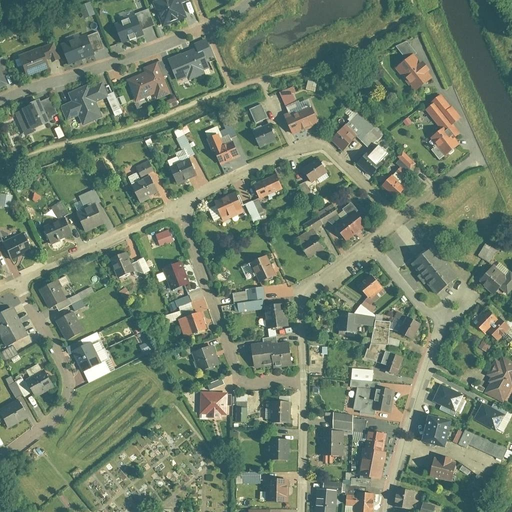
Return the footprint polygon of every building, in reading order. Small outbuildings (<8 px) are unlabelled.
[(185,0),(159,0),(157,1),(167,28),(193,18),(185,0)] [(140,14),(114,23),(122,42),(147,33),(140,14)] [(412,87),(434,69),(404,30),(393,38),(403,51),(391,60),(412,87)] [(92,34),(65,43),(72,63),(99,54),(92,34)] [(194,48),(195,50),(167,62),(176,83),(207,70),(203,61),(211,58),(205,43),(194,48)] [(14,62),(22,80),(43,71),(36,53),(14,62)] [(122,81),(132,102),(148,94),(151,101),(168,93),(154,65),(122,81)] [(319,91),(321,82),(313,80),(310,89),(319,91)] [(276,108),(286,130),(317,117),(304,88),(292,94),(288,85),(291,84),(289,82),(277,87),(284,104),(276,108)] [(103,117),(97,102),(107,98),(101,83),(69,96),(81,126),(103,117)] [(415,133),(434,155),(457,135),(452,129),(456,126),(448,116),(457,108),(439,87),(418,105),(423,111),(431,119),(415,133)] [(329,135),(339,145),(351,132),(358,137),(372,120),(378,116),(348,88),(337,101),(350,113),(340,123),(329,135)] [(50,94),(38,100),(47,118),(58,113),(50,94)] [(255,140),(274,132),(258,95),(242,102),(248,115),(254,112),(257,119),(248,123),(255,140)] [(35,103),(11,114),(20,133),(44,122),(35,103)] [(221,155),(235,148),(227,132),(234,128),(224,110),(215,115),(218,122),(207,128),(221,155)] [(364,143),(352,157),(366,169),(381,152),(370,143),(382,129),(372,120),(358,137),(364,143)] [(173,176),(193,166),(185,149),(190,147),(180,125),(170,129),(178,147),(163,154),(173,176)] [(59,128),(63,138),(68,136),(65,126),(59,128)] [(372,181),(388,196),(402,182),(394,175),(411,157),(399,145),(389,156),(392,160),(372,181)] [(307,180),(323,167),(311,153),(295,166),(307,180)] [(134,192),(152,184),(145,168),(153,165),(148,154),(133,160),(137,171),(126,176),(134,192)] [(255,192),(277,180),(270,167),(248,178),(255,192)] [(84,221),(102,212),(95,199),(104,194),(96,181),(70,195),(84,221)] [(205,202),(211,217),(239,205),(231,187),(210,195),(212,199),(205,202)] [(255,192),(241,198),(249,216),(256,212),(258,216),(263,213),(255,192)] [(39,219),(50,238),(68,228),(58,211),(63,208),(55,193),(44,199),(52,212),(39,219)] [(344,238),(368,218),(347,194),(335,204),(329,197),(314,209),(318,215),(323,212),(344,238)] [(308,255),(325,243),(310,221),(318,215),(314,209),(301,218),(304,223),(291,232),(308,255)] [(21,224),(0,234),(0,235),(9,253),(30,243),(21,224)] [(160,233),(164,246),(178,241),(173,228),(160,233)] [(472,250),(484,258),(493,244),(481,236),(472,250)] [(115,277),(148,264),(143,251),(129,256),(125,245),(106,252),(115,277)] [(458,277),(433,247),(413,264),(437,294),(458,277)] [(256,277),(271,269),(260,249),(236,262),(241,272),(250,267),(256,277)] [(491,263),(484,258),(470,277),(492,292),(499,284),(506,289),(511,279),(511,267),(496,256),(491,263)] [(170,290),(188,283),(177,257),(160,265),(170,290)] [(32,283),(42,302),(65,291),(58,279),(66,274),(63,267),(32,283)] [(364,300),(380,287),(377,283),(380,281),(370,269),(355,282),(361,289),(357,292),(364,300)] [(263,324),(283,321),(280,295),(260,297),(258,279),(228,283),(231,305),(260,301),(263,324)] [(0,336),(2,341),(28,327),(11,297),(0,302),(0,336)] [(479,298),(467,315),(497,336),(509,318),(479,298)] [(184,337),(207,329),(198,303),(164,316),(168,326),(178,322),(180,328),(184,337)] [(327,326),(352,327),(354,305),(329,303),(327,326)] [(411,332),(419,317),(395,306),(388,321),(411,332)] [(65,339),(82,329),(71,310),(54,320),(65,339)] [(385,334),(388,313),(371,311),(369,332),(385,334)] [(70,343),(82,365),(108,351),(96,329),(70,343)] [(306,368),(325,368),(325,333),(305,333),(306,368)] [(265,360),(290,357),(288,338),(266,340),(266,335),(247,337),(249,357),(265,355),(265,360)] [(376,365),(396,371),(402,350),(366,340),(362,355),(378,359),(376,365)] [(486,340),(483,348),(492,351),(495,343),(486,340)] [(199,371),(219,364),(213,347),(198,352),(196,346),(180,351),(183,360),(194,356),(199,371)] [(480,384),(502,395),(507,386),(511,388),(511,357),(499,351),(497,356),(489,352),(479,371),(485,374),(480,384)] [(37,390),(53,381),(39,357),(10,375),(19,390),(32,383),(37,390)] [(352,401),(391,406),(394,381),(375,379),(375,375),(368,374),(369,363),(348,360),(346,380),(365,382),(364,386),(354,385),(352,401)] [(0,370),(0,371),(15,395),(19,390),(10,375),(5,368),(0,370)] [(221,378),(206,383),(208,390),(223,384),(221,378)] [(461,394),(439,383),(430,401),(434,403),(453,411),(461,394)] [(226,393),(199,392),(198,413),(206,413),(206,418),(218,419),(218,414),(225,414),(226,393)] [(23,411),(15,395),(0,404),(0,419),(3,424),(23,411)] [(267,424),(287,424),(287,402),(267,402),(267,424)] [(502,413),(480,402),(472,419),(494,430),(502,413)] [(317,419),(316,448),(339,448),(339,424),(353,424),(353,405),(330,404),(330,419),(317,419)] [(245,408),(237,408),(237,422),(245,422),(245,408)] [(444,428),(447,415),(421,408),(413,439),(439,446),(441,438),(444,428)] [(355,467),(379,473),(386,444),(379,443),(383,429),(365,425),(355,467)] [(497,459),(502,446),(461,428),(458,434),(444,428),(441,438),(461,447),(463,444),(497,459)] [(266,460),(286,460),(285,438),(265,439),(266,460)] [(456,459),(432,453),(430,465),(427,464),(424,475),(450,482),(456,459)] [(256,483),(257,472),(240,471),(239,482),(256,483)] [(261,493),(283,492),(283,471),(260,472),(261,493)] [(422,482),(395,475),(388,501),(428,511),(443,511),(447,499),(419,492),(422,482)] [(340,509),(371,509),(371,478),(340,477),(340,509)] [(310,509),(333,511),(336,488),(312,485),(310,509)]
